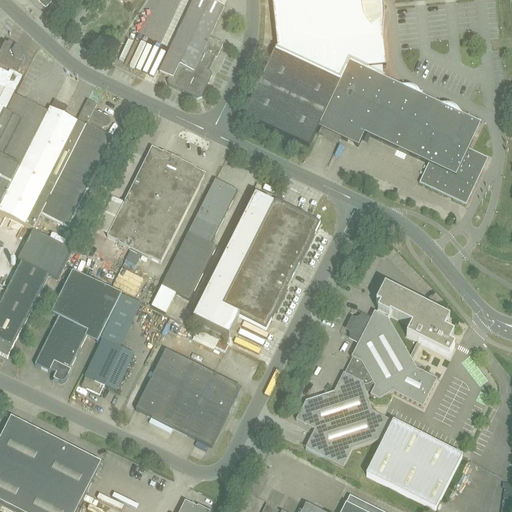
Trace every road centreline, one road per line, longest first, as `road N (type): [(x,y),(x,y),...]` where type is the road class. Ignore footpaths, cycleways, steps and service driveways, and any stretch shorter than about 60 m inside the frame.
road 1 (unclassified): [(0,381),(189,471),(214,472),(239,442),(358,202)]
road 2 (tertiary): [(213,135),(87,75),(0,0)]
road 3 (tertiary): [(490,315),(415,234),(358,202)]
road 4 (tertiary): [(358,202),(213,135)]
road 5 (unclassified): [(213,135),(246,53),(252,0)]
